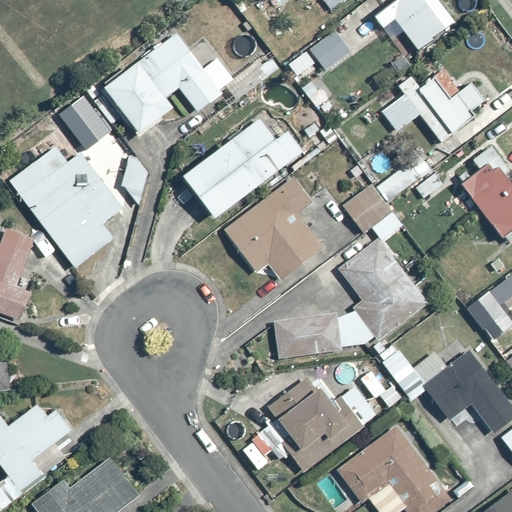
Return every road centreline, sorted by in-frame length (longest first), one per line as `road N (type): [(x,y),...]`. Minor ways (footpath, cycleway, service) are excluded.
road 1 (residential): [(165,416),(125,360),(121,318),(142,301),(182,304),(194,323),(190,354)]
road 2 (residential): [(237,511),(165,416)]
